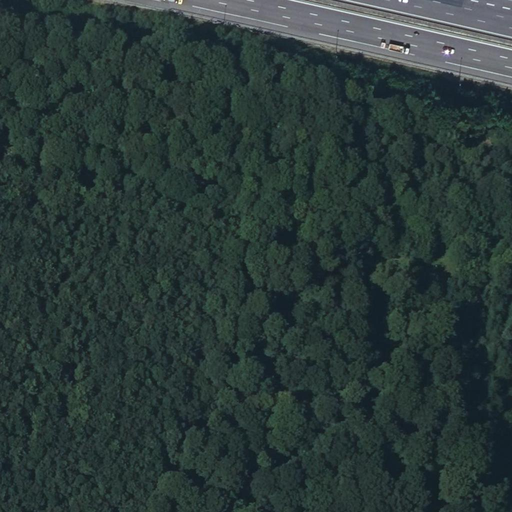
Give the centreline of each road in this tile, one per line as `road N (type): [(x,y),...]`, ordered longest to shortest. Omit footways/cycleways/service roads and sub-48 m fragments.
road 1 (track): [(0,165),(511,298)]
road 2 (track): [(118,44),(330,215),(415,246),(511,243)]
road 3 (motorway): [(211,0),(511,66)]
road 4 (motorway): [(511,26),(392,0)]
